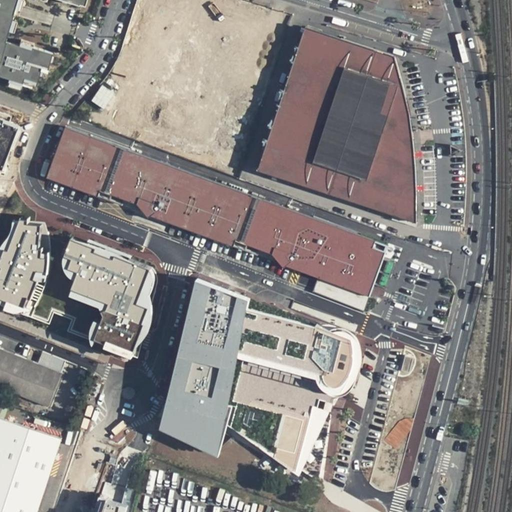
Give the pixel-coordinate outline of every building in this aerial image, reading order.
[(0,0),(0,75),(9,79),(22,83),(24,78),(36,81),(37,82),(39,75),(41,70),(44,71),(47,72),(53,53),(33,47),(33,49),(19,45),(6,41),(5,42),(0,40),(3,30),(9,32),(9,31),(12,20),(16,9),(18,0),(66,0),(79,4),(80,0),(0,0)] [(24,0),(18,0),(16,9),(21,10),(24,0)] [(18,22),(12,20),(9,31),(14,32),(18,22)] [(305,26),(259,170),(342,198),(386,52),(305,26)] [(6,41),(9,32),(3,30),(0,40),(5,42),(6,41)] [(33,47),(34,44),(21,40),(19,45),(33,49),(33,47)] [(386,52),(342,198),(417,223),(418,198),(417,154),(411,115),(402,74),(394,55),(386,52)] [(36,81),(24,78),(22,83),(34,87),(36,81)] [(22,83),(9,79),(7,84),(21,88),(22,83)] [(102,85),(91,100),(103,108),(113,93),(102,85)] [(0,114),(0,177),(20,121),(0,114)] [(66,126),(47,176),(99,195),(101,189),(137,202),(149,216),(151,214),(234,245),(236,239),(266,250),(272,252),(285,267),(287,265),(319,277),(314,292),(364,311),(374,283),(384,257),(386,251),(374,247),(376,241),(66,126)] [(101,189),(99,195),(124,204),(131,200),(101,189)] [(4,255),(0,265),(0,303),(50,323),(54,311),(39,306),(57,259),(51,257),(52,245),(50,237),(34,235),(36,222),(17,220),(4,255)] [(46,224),(36,222),(34,235),(50,237),(48,230),(46,224)] [(64,247),(59,260),(69,264),(57,295),(106,313),(100,329),(73,319),(69,330),(138,357),(157,284),(158,281),(157,275),(155,270),(152,267),(131,259),(132,257),(91,240),(88,248),(78,245),(79,242),(72,239),(68,249),(64,247)] [(236,239),(234,245),(259,254),(266,250),(236,239)] [(396,262),(384,257),(374,283),(387,288),(396,262)] [(246,294),(198,276),(194,289),(203,291),(200,305),(193,304),(189,317),(187,316),(168,389),(178,395),(176,405),(170,402),(165,420),(217,446),(224,419),(228,422),(320,472),(331,409),(314,405),(315,400),(333,405),(335,397),(317,392),(319,385),(332,388),(341,383),(349,374),(355,361),(356,347),(353,335),(264,301),(262,305),(244,301),(246,294)] [(203,291),(194,289),(191,303),(193,304),(200,305),(203,291)] [(264,301),(246,294),(244,301),(262,305),(264,301)] [(0,347),(0,388),(13,394),(14,392),(48,406),(62,372),(38,363),(0,347)] [(43,351),(38,363),(62,372),(66,360),(43,351)] [(0,511),(37,511),(63,436),(0,415),(0,511)] [(228,422),(224,419),(217,446),(221,449),(228,422)] [(116,511),(117,510),(121,511),(123,503),(107,499),(106,504),(100,502),(96,511),(116,511)]
